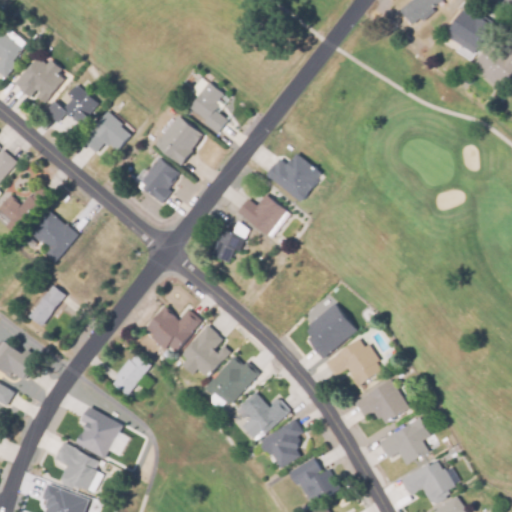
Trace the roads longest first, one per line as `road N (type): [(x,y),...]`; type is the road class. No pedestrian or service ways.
road 1 (residential): [(364,0),(49,401),(1,511)]
road 2 (residential): [(384,511),(280,350),(0,110)]
